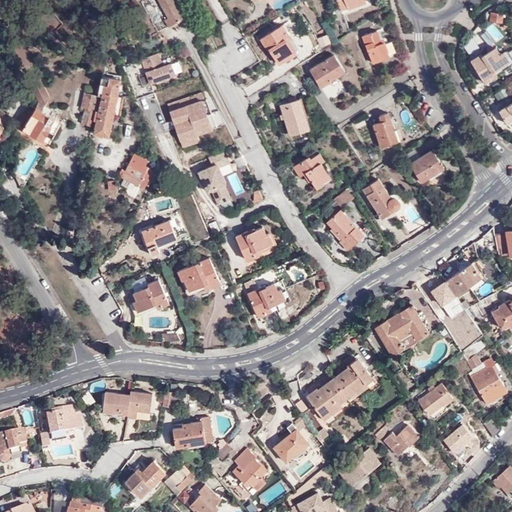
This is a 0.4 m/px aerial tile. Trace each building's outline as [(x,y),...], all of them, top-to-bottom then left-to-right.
[(142,0),(158,33),(183,21),(172,0),(142,0)] [(340,12),(348,9),(345,0),(336,0),(340,12)] [(345,0),(348,9),(367,1),(366,0),(345,0)] [(493,11),(490,13),(489,20),(501,22),(502,13),(493,11)] [(291,38),(282,24),(259,39),(267,51),(270,49),(280,64),(295,54),(287,40),(291,38)] [(382,42),(377,30),(362,35),(373,64),(390,57),(384,42),(382,42)] [(483,51),(471,58),(483,79),(491,75),(490,73),(511,60),(506,51),(500,54),(496,47),(484,54),(483,51)] [(346,72),(334,53),(310,69),(321,87),(346,72)] [(148,84),(174,75),(170,64),(161,67),(156,54),(140,60),(148,84)] [(112,71),(98,126),(113,130),(112,118),(123,111),(126,95),(121,93),(123,83),(116,82),(117,76),(115,76),(115,72),(112,71)] [(22,116),(24,127),(42,139),(54,119),(40,112),(49,98),(40,79),(36,77),(31,79),(30,83),(36,98),(39,97),(40,99),(37,100),(31,111),(23,111),(22,116)] [(88,106),(96,108),(99,92),(88,89),(84,105),(88,106)] [(170,110),(181,139),(216,126),(205,98),(204,98),(201,91),(192,94),(194,102),(170,110)] [(310,129),(300,98),(280,105),(289,135),(310,129)] [(511,101),(498,110),(507,123),(511,119),(511,101)] [(85,121),(93,122),(96,108),(88,106),(85,121)] [(379,115),(381,121),(373,124),(381,147),(398,141),(389,112),(379,115)] [(54,119),(42,139),(48,142),(60,123),(54,119)] [(113,130),(98,126),(97,130),(112,134),(113,130)] [(445,169),(432,148),(410,163),(422,183),(445,169)] [(208,157),(212,165),(217,164),(219,167),(230,162),(224,149),(208,157)] [(149,159),(147,158),(142,155),(135,151),(126,170),(122,167),(118,174),(130,181),(126,189),(128,193),(135,197),(140,186),(145,185),(153,170),(147,168),(148,166),(146,165),(149,159)] [(304,173),(307,177),(309,176),(311,180),(317,189),(324,184),(323,181),(330,177),(322,162),(324,161),(320,152),(310,158),(309,156),(294,165),(299,176),(304,173)] [(199,172),(208,192),(212,190),(218,204),(231,198),(224,184),(226,183),(219,167),(217,164),(212,165),(207,168),(208,170),(204,172),(203,170),(199,172)] [(392,198),(378,178),(362,188),(382,219),(398,209),(400,205),(400,200),(396,197),(394,197),(392,198)] [(337,198),(343,206),(353,200),(347,191),(337,198)] [(338,210),(343,206),(337,198),(333,201),(338,210)] [(364,235),(339,210),(327,222),(342,238),(339,241),(348,250),(364,235)] [(177,234),(169,219),(142,231),(152,253),(161,249),(158,243),(177,234)] [(260,256),(258,251),(277,243),(273,234),(267,236),(264,229),(251,235),(248,230),(239,233),(250,259),(260,256)] [(496,235),(500,256),(508,255),(507,249),(511,248),(511,256),(511,255),(511,229),(508,230),(508,233),(496,235)] [(221,283),(207,255),(176,269),(181,280),(185,279),(191,290),(207,282),(211,288),(221,283)] [(471,262),(445,280),(456,295),(482,276),(471,262)] [(169,304),(156,281),(133,293),(137,300),(132,303),(138,313),(157,304),(161,309),(169,304)] [(260,317),(269,313),(267,309),(273,306),(288,300),(283,287),(278,290),(275,284),(260,290),(258,287),(249,290),(260,317)] [(502,303),(496,292),(469,307),(476,318),(482,315),(484,317),(493,311),(502,327),(509,323),(511,326),(511,325),(511,299),(511,300),(510,298),(502,303)] [(411,305),(375,328),(393,356),(429,333),(411,305)] [(180,341),(178,334),(162,335),(162,342),(180,341)] [(485,346),(479,339),(472,345),(474,347),(471,350),(474,355),(476,353),(485,346)] [(474,347),(472,345),(462,352),(469,361),(476,374),(471,376),(487,403),(508,391),(497,372),(494,366),(496,365),(492,358),(482,364),(476,353),(474,355),(471,350),(474,347)] [(346,364),(332,375),(346,394),(353,389),(356,392),(367,383),(365,380),(370,377),(354,355),(345,362),(346,364)] [(346,394),(332,375),(317,386),(315,384),(305,392),(322,416),(340,404),(337,401),(346,394)] [(439,385),(417,401),(428,416),(442,405),(444,408),(452,402),(439,385)] [(131,392),(108,390),(105,410),(129,412),(131,392)] [(52,414),(45,415),(49,435),(81,428),(78,414),(72,415),(70,406),(51,409),(52,414)] [(203,419),(190,421),(191,424),(174,428),(177,445),(188,443),(206,440),(213,439),(209,415),(202,416),(203,419)] [(485,425),(493,436),(502,427),(494,418),(485,425)] [(294,421),(288,425),(291,428),(273,443),(285,458),(291,453),(309,439),(294,421)] [(482,422),(473,429),(480,438),(488,431),(482,422)] [(388,423),(381,428),(385,433),(392,428),(388,423)] [(393,431),(382,439),(394,453),(405,444),(407,446),(417,438),(407,424),(394,433),(393,431)] [(24,427),(0,431),(0,459),(1,460),(4,461),(7,460),(10,457),(9,452),(21,450),(19,443),(26,442),(24,427)] [(309,439),(291,453),(294,456),(296,455),(298,457),(313,445),(309,439)] [(207,445),(206,440),(188,443),(188,448),(207,445)] [(230,446),(224,441),(216,452),(222,457),(230,446)] [(246,446),(233,459),(237,463),(232,469),(246,482),(244,485),(252,492),(256,487),(258,488),(266,479),(259,474),(265,467),(253,455),(254,454),(246,446)] [(368,446),(338,468),(349,483),(379,461),(368,446)] [(139,474),(135,471),(126,480),(142,496),(164,472),(154,460),(143,472),(139,474)] [(510,464),(492,481),(498,488),(500,485),(506,493),(511,487),(511,466),(510,464)] [(191,480),(178,466),(168,477),(181,490),(191,480)] [(190,505),(195,510),(197,511),(214,511),(211,509),(215,504),(221,499),(206,484),(199,491),(201,493),(190,505)] [(82,495),(79,507),(101,511),(104,511),(106,499),(82,495)] [(394,495),(386,500),(389,505),(397,499),(394,495)]
